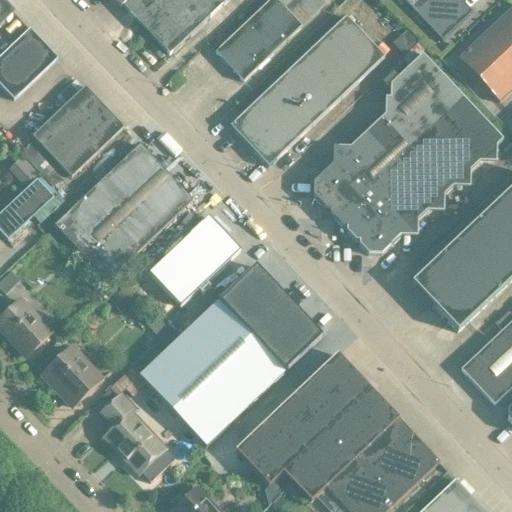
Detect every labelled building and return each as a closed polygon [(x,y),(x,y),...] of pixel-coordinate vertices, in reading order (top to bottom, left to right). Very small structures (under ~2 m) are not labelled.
[(0,0),(0,24),(12,13),(0,0)] [(112,0),(120,8),(122,7),(129,0),(112,0)] [(129,0),(122,7),(169,56),(227,0),(129,0)] [(317,0),(271,0),(215,54),(243,83),(323,6),(317,0)] [(400,0),(415,15),(431,0),(400,0)] [(499,104),(511,90),(511,8),(457,60),(499,104)] [(268,168),(277,160),(384,59),(346,18),(229,128),(268,168)] [(57,60),(29,31),(0,58),(0,87),(13,101),(57,60)] [(384,116),(380,121),(408,150),(462,99),(421,56),(389,87),(389,117),(384,116)] [(123,129),(84,89),(32,138),(71,179),(123,129)] [(380,197),(346,229),(346,233),(355,242),(358,243),(359,246),(367,256),(380,256),(400,238),(400,233),(417,234),(417,222),(426,213),(426,209),(443,209),(443,197),(452,189),(452,184),(469,184),(470,172),(478,164),(478,159),(495,160),(496,147),(502,141),(462,99),(408,150),(369,187),(380,197)] [(312,184),(312,197),(321,207),(334,207),(333,219),(342,229),(346,229),(380,197),(369,187),(408,150),(380,121),(349,149),(337,149),(336,166),(332,166),(312,184)] [(139,147),(66,216),(54,227),(106,283),(191,202),(139,147)] [(50,201),(34,185),(0,216),(0,236),(5,243),(50,201)] [(511,189),(411,285),(457,333),(511,281),(511,189)] [(238,252),(208,220),(150,275),(180,307),(238,252)] [(0,320),(0,331),(26,359),(51,334),(20,301),(0,320)] [(139,377),(205,447),(206,449),(286,374),(218,303),(139,377)] [(511,322),(478,355),(460,371),(493,406),(511,388),(511,322)] [(79,365),(82,361),(71,349),(42,376),(72,408),(98,385),(79,365)] [(377,399),(337,356),(235,453),(268,487),(282,474),(289,482),(377,399)] [(121,395),(101,415),(114,429),(103,440),(137,477),(166,451),(132,414),(136,411),(121,395)] [(377,399),(289,482),(310,504),(325,490),(346,511),(387,511),(438,464),(377,399)] [(483,511),(455,481),(422,511),(483,511)] [(217,511),(196,490),(172,511),(217,511)]
